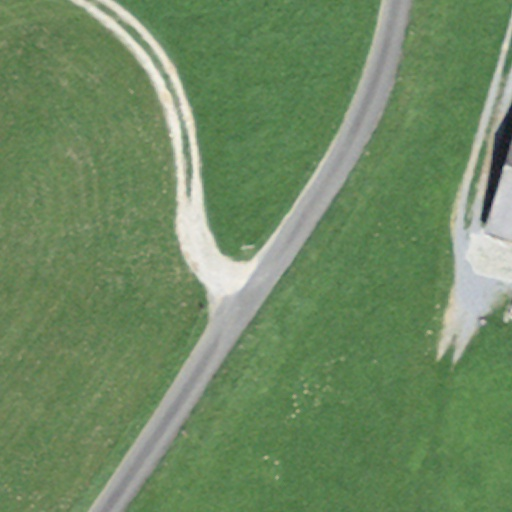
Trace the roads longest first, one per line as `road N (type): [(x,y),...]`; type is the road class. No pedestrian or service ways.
road 1 (track): [(105,511),(310,211),(353,133),(395,0)]
road 2 (track): [(88,0),(145,47),(168,82),(198,236),(244,306)]
road 3 (track): [(470,193),(511,47)]
